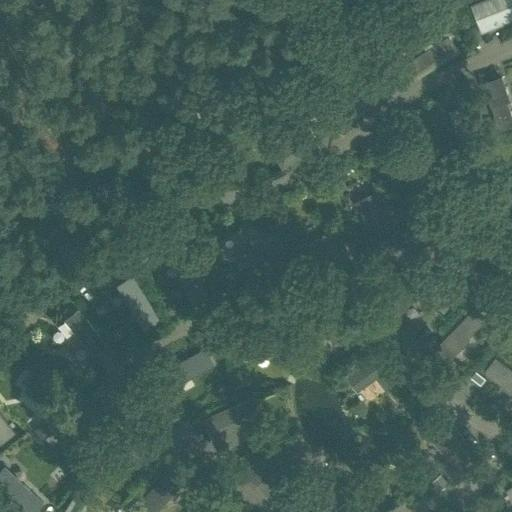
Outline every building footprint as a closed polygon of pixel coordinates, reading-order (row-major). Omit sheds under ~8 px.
[(480,2),(473,5),(478,18),(483,31),(494,26),(506,22),(511,19),(511,3),(510,0),(485,0),(484,0),(480,2)] [(420,53),(410,59),(419,75),(420,75),(433,67),(446,60),(459,52),(449,36),(445,38),(443,36),(436,40),(438,42),(434,45),(432,43),(425,47),(426,49),(421,53),(420,53)] [(502,75),(483,81),(487,94),(491,106),(495,118),(499,131),(511,126),(511,113),(508,101),(510,100),(506,88),(502,75)] [(338,109),(328,117),(339,132),(349,124),(360,116),(371,107),(382,99),(371,85),(360,93),(349,101),(338,109)] [(454,107),(450,108),(454,122),(459,136),(463,150),(463,151),(466,161),(485,155),(480,142),(476,129),(472,116),(468,102),(454,107)] [(285,145),(273,153),(283,168),(295,160),(307,152),(315,146),(319,143),(313,135),(307,126),(301,117),(289,125),(297,137),(285,145)] [(412,149),(401,155),(408,166),(414,177),(408,181),(409,183),(414,193),(417,197),(422,195),(430,190),(444,182),(437,169),(429,156),(422,143),(419,145),(412,149)] [(368,194),(356,202),(365,217),(359,220),(367,233),(373,229),(378,237),(389,230),(403,221),(395,210),(388,198),(381,186),(368,194)] [(321,235),(309,243),(315,254),(322,265),(329,275),(341,268),(353,260),(347,249),(340,238),(333,228),(321,235)] [(251,245),(235,251),(240,265),(241,267),(255,262),(269,256),(284,250),(277,235),(265,239),(259,242),(257,237),(249,240),(251,245)] [(477,265),(471,279),(475,280),(484,284),(487,286),(493,272),(499,258),(505,244),(489,237),(483,251),(477,265)] [(190,246),(175,252),(180,264),(185,276),(182,277),(187,290),(186,291),(190,300),(208,294),(204,282),(199,270),(195,258),(190,246)] [(393,295),(384,305),(398,318),(400,316),(407,308),(416,297),(417,296),(427,285),(434,277),(420,264),(411,275),(402,285),(393,295)] [(135,277),(121,285),(122,285),(128,296),(134,307),(133,308),(140,321),(139,321),(145,332),(162,322),(155,311),(149,299),(142,288),(135,277)] [(441,340),(438,344),(451,357),(453,355),(462,346),(470,337),(469,336),(477,327),(485,319),(482,315),(473,307),(463,318),(452,329),(441,340)] [(75,309),(64,319),(73,331),(83,343),(93,355),(105,345),(96,333),(86,320),(76,308),(75,309)] [(312,316),(299,320),(304,337),(317,333),(330,329),(334,344),(349,340),(346,329),(343,319),(339,308),(326,312),(312,316)] [(247,331),(232,336),(237,354),(238,356),(253,352),(268,347),(283,343),(280,333),(277,322),(261,327),(247,331)] [(172,365),(161,371),(163,373),(170,387),(181,381),(192,375),(193,375),(204,369),(215,363),(206,347),(195,353),(183,359),(172,365)] [(358,368),(348,375),(349,377),(352,381),(351,382),(358,391),(367,385),(376,378),(386,392),(400,381),(393,372),(386,362),(379,353),(369,360),(358,368)] [(496,355),(484,371),(495,379),(497,381),(506,388),(511,392),(511,367),(507,364),(496,355)] [(398,372),(403,380),(411,374),(405,367),(398,372)] [(34,373),(23,387),(35,397),(48,406),(46,408),(56,416),(66,423),(78,408),(67,400),(56,391),(45,382),(34,373)] [(233,383),(235,391),(245,388),(242,380),(233,383)] [(214,413),(203,418),(203,419),(208,429),(213,440),(217,450),(218,450),(219,450),(220,449),(221,449),(230,445),(242,439),(238,431),(257,423),(251,412),(255,410),(252,404),(250,399),(249,397),(239,401),(237,402),(226,407),(214,413)] [(0,443),(15,432),(6,421),(0,413),(0,443)] [(446,427),(433,438),(441,447),(448,456),(442,461),(446,466),(451,472),(456,477),(459,481),(464,477),(474,469),(484,460),(482,458),(481,457),(471,445),(462,434),(452,422),(446,427)] [(58,438),(51,430),(50,431),(43,437),(50,445),(58,438)] [(108,430),(101,445),(113,450),(125,456),(125,457),(137,463),(137,464),(146,469),(154,451),(143,446),(131,440),(120,435),(108,430)] [(257,460),(249,466),(250,467),(256,475),(262,484),(267,490),(269,493),(272,491),(274,494),(274,495),(281,490),(287,485),(285,482),(299,471),(293,462),(286,453),(280,444),(269,451),(259,459),(257,460)] [(20,482),(51,462),(40,447),(10,467),(20,482)] [(255,459),(248,449),(240,455),(247,465),(255,459)] [(0,466),(0,486),(10,496),(20,506),(26,511),(32,511),(42,502),(43,501),(35,494),(34,495),(24,485),(24,484),(22,486),(11,476),(0,466)] [(152,489),(142,500),(155,511),(161,505),(165,501),(175,490),(185,480),(185,479),(173,468),(163,478),(152,489)] [(433,479),(441,487),(448,480),(441,472),(433,479)] [(302,502),(294,508),(296,511),(330,511),(347,499),(339,489),(336,485),(332,479),(319,489),(306,498),(302,502)] [(60,511),(82,511),(89,502),(96,492),(80,482),(73,493),(68,501),(66,504),(62,511),(60,511)] [(293,506),(301,500),(293,490),(285,496),(293,506)] [(192,511),(216,511),(218,511),(218,510),(205,498),(195,509),(192,511)]
